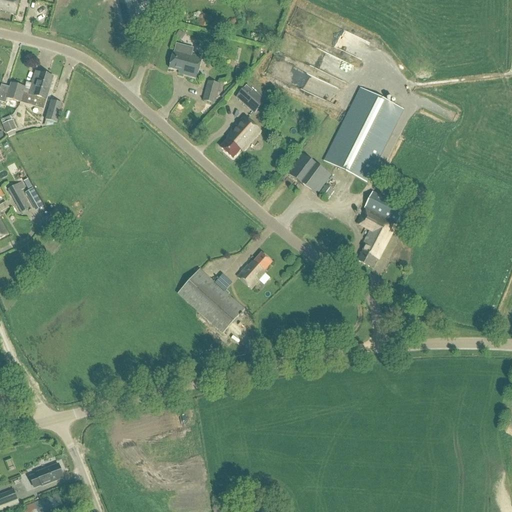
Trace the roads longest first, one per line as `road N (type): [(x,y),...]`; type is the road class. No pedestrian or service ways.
road 1 (unclassified): [(377,347),(368,293),(280,231),(129,96)]
road 2 (tertiary): [(53,419),(377,347)]
road 3 (unclassified): [(129,96),(77,55),(0,34)]
road 4 (tertiary): [(511,345),(377,347)]
